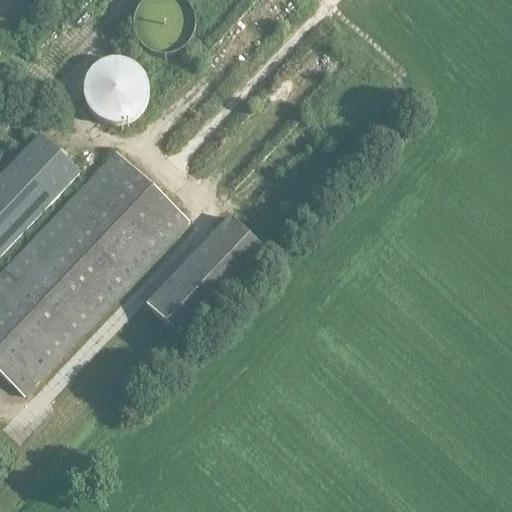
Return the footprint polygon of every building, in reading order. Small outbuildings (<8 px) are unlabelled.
[(140,49),(142,52),(144,54),(147,55),(149,57),(152,58),(155,59),(158,60),(162,60),(165,60),(168,59),(171,59),(174,58),(177,57),(179,55),(182,53),(184,51),(186,49),(188,46),(190,44),(191,41),(192,38),(193,35),(194,32),(194,28),(193,25),(193,22),(192,19),(191,16),(189,13),(188,11),(186,8),(184,7),(182,5),(179,3),(176,1),(173,0),(152,0),(149,1),(146,3),(144,5),(141,7),(139,9),(137,12),(136,14),(134,17),(133,20),(132,23),(132,26),(132,29),(132,32),(133,36),(133,39),(135,42),(136,44),(138,47),(140,49)] [(182,124),(297,6),(291,0),(259,0),(183,79),(185,80),(182,83),(193,95),(173,116),(182,124)] [(259,153),(344,62),(320,40),(235,130),(259,153)] [(94,120),(95,122),(98,124),(100,125),(103,127),(106,128),(109,129),(112,129),(115,130),(118,130),(121,129),(124,129),(127,128),(130,126),(133,125),(135,123),(138,121),(140,119),(142,116),(143,113),(145,111),(146,108),(146,105),(147,101),(147,98),(146,95),(146,92),(145,89),(144,86),(142,84),(141,81),(139,79),(137,77),(135,75),(132,73),(130,72),(127,71),(124,70),(121,69),(118,69),(115,69),(111,69),(108,70),(105,71),(103,72),(100,74),(97,75),(95,77),(93,80),(91,82),(89,85),(88,88),(87,91),(86,94),(86,97),(86,100),(86,103),(87,106),(87,109),(89,112),(90,115),(92,117),(94,120)] [(0,260),(34,225),(79,177),(40,140),(0,181),(0,260)] [(0,279),(0,376),(24,399),(188,225),(116,157),(0,279)] [(266,161),(236,187),(249,201),(278,175),(266,161)] [(282,209),(293,200),(284,190),(274,199),(282,209)] [(146,309),(185,346),(269,258),(230,221),(146,309)]
